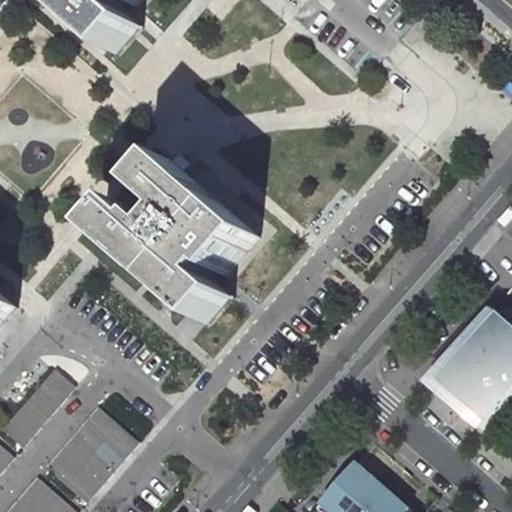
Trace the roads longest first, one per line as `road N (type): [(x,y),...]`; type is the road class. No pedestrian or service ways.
road 1 (residential): [(346,364),(511,176)]
road 2 (residential): [(346,364),(511,511)]
road 3 (residential): [(219,511),(346,364)]
